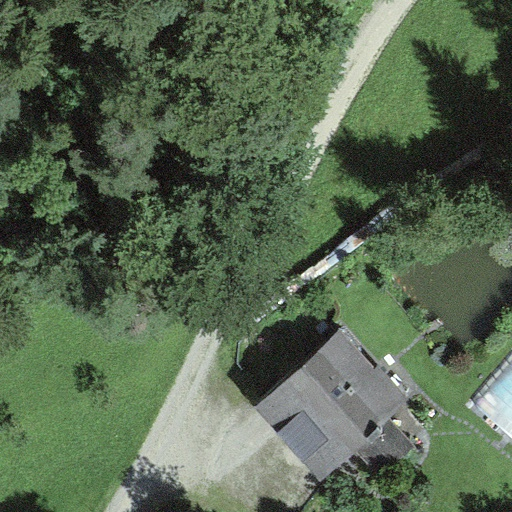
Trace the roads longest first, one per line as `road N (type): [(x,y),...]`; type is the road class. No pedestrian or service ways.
road 1 (track): [(125,511),(205,385),(255,248)]
road 2 (track): [(255,248),(400,0)]
